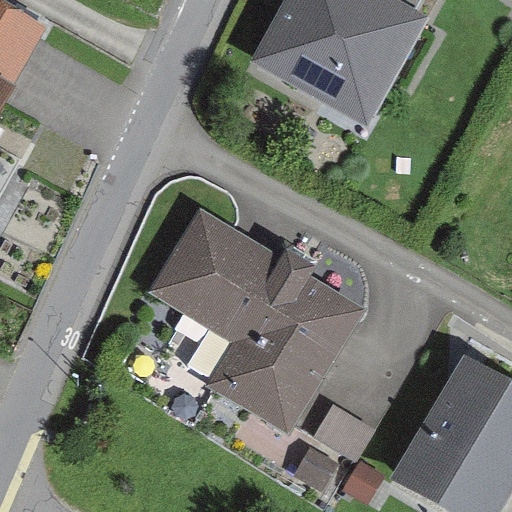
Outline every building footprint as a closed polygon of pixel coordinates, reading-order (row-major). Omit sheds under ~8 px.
[(287,0),(251,65),(369,131),(431,21),(417,13),(424,0),(287,0)] [(0,113),(12,88),(46,26),(0,2),(0,113)] [(280,260),(200,211),(148,295),(233,347),(207,390),(288,440),(366,312),(313,280),(320,268),(287,248),(280,260)] [(437,511),(504,511),(511,500),(511,387),(464,359),(390,484),(437,511)] [(320,436),(363,461),(380,431),(337,407),(320,436)] [(298,470),(334,498),(358,468),(322,440),(298,470)]
